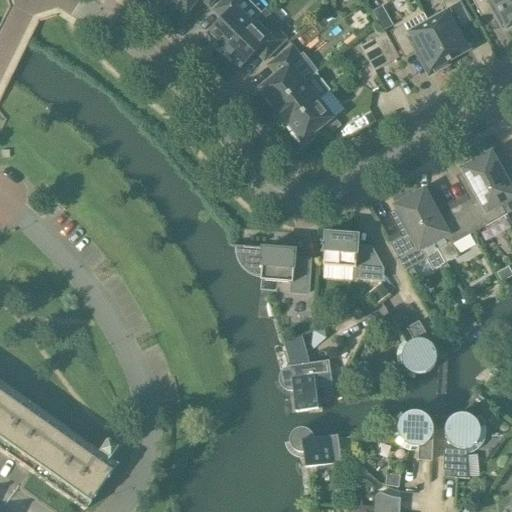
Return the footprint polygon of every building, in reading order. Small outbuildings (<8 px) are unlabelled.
[(169,0),(168,2),(170,3),(170,6),(175,10),(178,10),(187,16),(199,0),(208,0),(212,3),(209,7),(210,7),(215,0),(169,0)] [(224,51),(253,22),(261,13),(247,0),(223,0),(213,10),(214,11),(217,8),(226,16),(207,35),(210,37),(210,40),(214,45),(218,45),(224,51)] [(430,24),(451,61),(452,60),(451,58),(470,47),(458,25),(470,18),(460,0),(448,0),(444,3),(449,13),(430,24)] [(511,0),(473,0),(481,12),(493,5),(506,28),(511,25),(511,0)] [(253,22),(224,51),(241,68),(259,49),(268,58),(265,61),(265,62),(287,39),(278,29),(269,38),(253,22)] [(451,61),(430,24),(411,34),(405,24),(391,32),(404,55),(417,48),(430,73),(451,61)] [(374,40),(387,64),(399,58),(386,34),(374,40)] [(374,40),(362,47),(375,70),(387,64),(374,40)] [(272,108),(306,81),(292,64),(301,56),(293,45),(268,65),(276,75),(259,89),(266,97),(266,100),(272,108)] [(320,99),(306,81),(272,108),(284,123),(287,123),(288,125),(320,99)] [(320,99),(288,125),(303,143),(306,141),(309,141),(314,137),(315,134),(335,118),(320,99)] [(477,161),(501,205),(511,199),(511,201),(511,169),(502,151),(493,156),(492,153),(477,161)] [(459,206),(474,233),(478,240),(481,238),(477,231),(498,220),(492,210),(501,205),(477,161),(463,168),(465,172),(456,176),(469,200),(459,206)] [(410,198),(446,263),(460,256),(453,245),(471,235),(474,233),(459,206),(448,212),(435,188),(426,193),(424,190),(410,198)] [(410,198),(396,206),(398,209),(389,214),(402,237),(390,243),(406,271),(427,259),(433,271),(446,263),(410,198)] [(326,233),(324,265),(355,268),(354,278),(371,279),(373,248),(358,247),(359,235),(326,233)] [(474,233),(471,235),(476,245),(479,243),(474,233)] [(239,248),(239,250),(239,251),(240,254),(240,256),(241,258),(242,260),(243,262),(244,264),(246,266),(247,267),(249,268),(250,269),(253,271),(255,272),(257,273),(259,273),(262,273),(261,280),(292,283),(292,293),(308,294),(311,259),(296,258),(296,250),(240,246),(239,248)] [(502,282),(511,276),(511,272),(509,266),(497,273),(502,282)] [(445,316),(436,321),(441,331),(451,326),(445,316)] [(414,379),(416,374),(419,374),(422,374),(424,374),(426,373),(428,372),(429,371),(431,370),(432,369),(434,368),(435,366),(436,364),(437,362),(437,361),(437,359),(438,357),(438,355),(437,354),(437,353),(437,351),(436,349),(420,321),(408,328),(414,340),(413,340),(411,341),(409,343),(408,344),(404,340),(400,345),(398,351),(397,357),(398,363),(400,368),(404,373),(409,376),(414,379)] [(292,366),(310,363),(302,337),(284,343),(290,366),(292,366)] [(318,399),(316,383),(333,381),(330,360),(310,363),(292,366),(290,366),(287,367),(284,369),(282,371),(280,374),(279,377),(279,380),(280,384),(282,387),(285,389),(287,390),(291,391),(294,391),(297,413),(309,411),(310,414),(323,412),(321,399),(318,399)] [(0,451),(30,472),(84,510),(117,464),(108,458),(115,447),(105,440),(97,451),(0,382),(0,451)] [(432,461),(434,428),(434,426),(433,425),(433,423),(432,421),(432,420),(431,419),(430,417),(428,416),(425,414),(423,413),(421,412),(419,412),(416,411),(413,412),(410,413),(407,414),(405,415),(401,412),(398,416),(395,422),(394,428),(394,434),(396,439),(400,444),(404,448),(410,451),(412,446),(413,446),(416,446),(417,446),(419,446),(419,460),(432,461)] [(446,429),(444,461),(444,471),(457,471),(457,477),(455,477),(455,478),(470,479),(470,477),(469,477),(466,455),(468,454),(474,452),(479,448),(483,444),(485,438),(486,432),(486,426),(484,421),(480,416),(476,419),(475,418),(473,417),(472,416),(470,415),(468,414),(466,414),(464,414),(462,414),(460,414),(458,414),(457,415),(455,416),(454,417),(452,418),(450,419),(449,421),(448,423),(447,426),(446,429)] [(290,439),(290,440),(291,444),(291,445),(293,448),(295,450),(298,452),(301,453),(304,453),(307,468),(342,463),(340,445),(332,446),(330,436),(315,438),(314,435),(313,432),(310,430),(307,429),(304,428),(301,428),(298,429),(295,430),(293,433),(291,436),(290,439)] [(386,485),(400,487),(401,475),(387,474),(386,485)] [(375,507),(400,509),(400,498),(396,498),(392,497),(388,496),(384,494),(380,492),(376,496),(375,507)]
